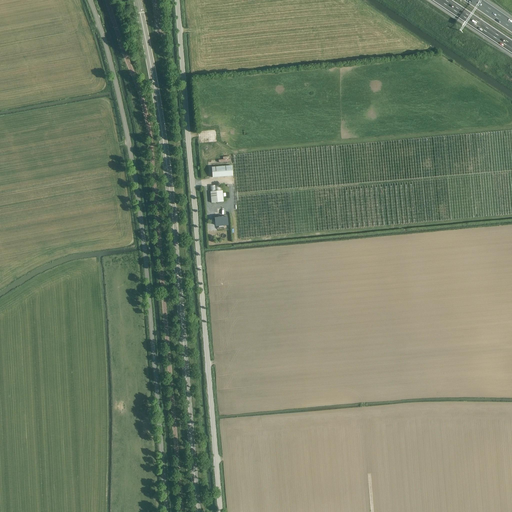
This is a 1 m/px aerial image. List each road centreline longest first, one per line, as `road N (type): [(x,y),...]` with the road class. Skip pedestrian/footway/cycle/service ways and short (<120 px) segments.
road 1 (unclassified): [(165,511),(131,154),(88,0)]
road 2 (tertiary): [(197,511),(170,200),(137,0)]
road 3 (unclassified): [(221,511),(177,0)]
